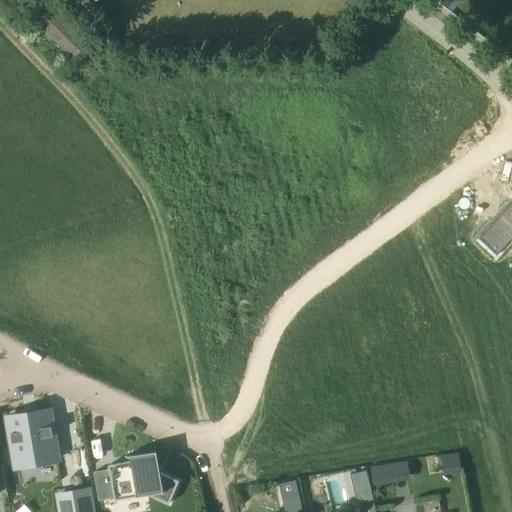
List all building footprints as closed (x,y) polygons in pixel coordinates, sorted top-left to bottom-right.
[(74,66),(97,43),(53,0),(48,0),(28,20),(74,66)] [(511,210),(500,224),(511,235),(511,210)] [(419,267),(395,285),(407,302),(408,301),(421,318),(435,308),(446,322),(466,306),(485,331),(509,313),(467,257),(443,275),(437,267),(426,275),(419,267)] [(49,411),(11,417),(19,465),(58,460),(49,411)] [(94,471),(99,500),(115,498),(115,500),(150,494),(168,503),(179,481),(160,472),(156,451),(130,456),(131,461),(109,465),(110,469),(94,471)] [(372,462),(372,481),(410,479),(409,460),(372,462)] [(90,511),(87,491),(61,495),(64,511),(90,511)]
